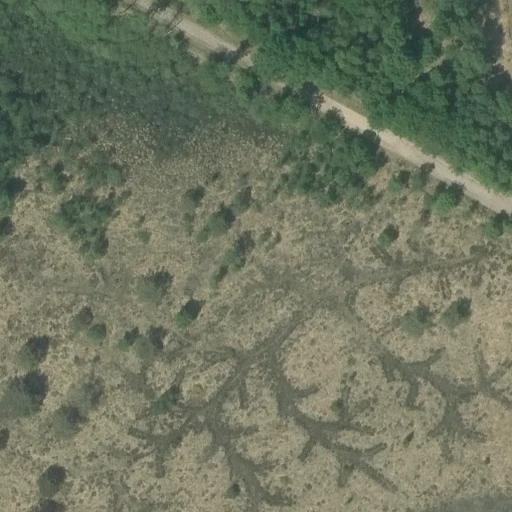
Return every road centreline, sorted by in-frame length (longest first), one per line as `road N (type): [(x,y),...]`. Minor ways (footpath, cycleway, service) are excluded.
road 1 (track): [(289,87),(511,211)]
road 2 (track): [(132,0),(289,87)]
